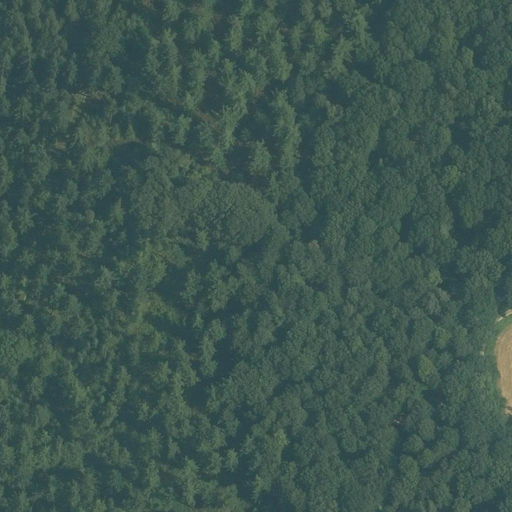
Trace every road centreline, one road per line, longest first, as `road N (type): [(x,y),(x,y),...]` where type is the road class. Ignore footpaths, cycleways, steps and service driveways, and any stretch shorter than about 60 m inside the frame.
road 1 (track): [(264,237),(227,300),(221,357),(282,511)]
road 2 (track): [(405,0),(264,237)]
road 3 (track): [(488,323),(264,237)]
road 4 (track): [(264,237),(61,170)]
road 5 (track): [(511,310),(488,323),(480,378),(487,419),(511,466)]
road 6 (track): [(383,29),(511,88)]
